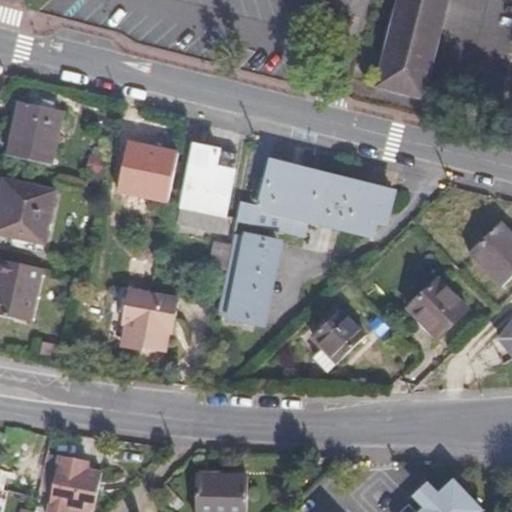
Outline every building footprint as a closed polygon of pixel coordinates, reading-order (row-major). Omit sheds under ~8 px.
[(386,0),(365,86),(410,97),(434,0),(386,0)] [(52,111),(43,109),(35,107),(13,102),(7,128),(1,156),(40,165),(52,111)] [(164,186),(172,151),(142,144),(122,140),(115,175),(164,186)] [(185,141),(170,221),(212,229),(228,149),(214,147),(185,141)] [(95,171),(97,160),(87,158),(84,169),(95,171)] [(253,188),(250,203),(302,216),(365,232),(368,219),(377,221),(385,191),(312,173),(268,162),(261,190),(253,188)] [(162,192),(164,186),(115,175),(113,181),(162,192)] [(3,244),(34,251),(46,192),(0,182),(0,235),(5,236),(3,244)] [(250,203),(238,200),(232,224),(296,239),(302,216),(250,203)] [(463,252),(495,287),(511,271),(511,237),(507,232),(498,222),(463,252)] [(226,237),(210,316),(253,324),(269,246),(226,237)] [(220,243),(208,241),(202,270),(214,272),(220,243)] [(122,273),(149,278),(152,261),(146,260),(149,247),(135,245),(133,256),(125,255),(122,273)] [(37,269),(0,260),(0,317),(24,323),(37,269)] [(419,330),(428,340),(459,311),(431,281),(399,310),(419,330)] [(124,347),(134,349),(145,291),(121,287),(114,323),(116,323),(112,345),(124,347)] [(145,291),(134,349),(155,353),(159,331),(162,319),(167,320),(172,297),(145,291)] [(320,374),(359,336),(331,309),(302,337),(314,349),(305,358),(311,365),(320,374)] [(382,329),(372,318),(364,325),(374,336),(382,329)] [(162,319),(159,331),(165,332),(167,320),(162,319)] [(511,320),(505,321),(493,336),(507,356),(511,356),(511,320)] [(33,354),(48,357),(50,347),(35,344),(33,354)] [(70,469),(71,461),(61,459),(51,457),(40,511),(60,511),(61,509),(78,511),(86,511),(94,473),(79,471),(70,469)] [(81,463),(71,461),(70,469),(79,471),(81,463)] [(189,511),(239,511),(238,475),(212,476),(187,477),(189,511)] [(447,480),(431,494),(437,501),(424,511),(418,506),(411,511),(403,504),(394,511),(473,511),(475,510),(447,480)] [(424,511),(437,501),(431,494),(420,482),(408,494),(418,506),(424,511)] [(162,496),(152,485),(142,494),(153,505),(162,496)]
